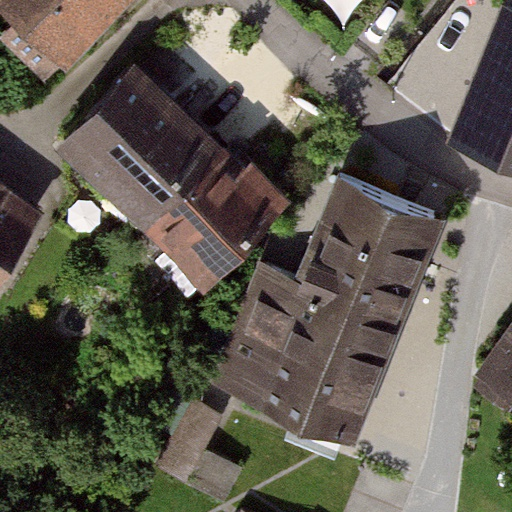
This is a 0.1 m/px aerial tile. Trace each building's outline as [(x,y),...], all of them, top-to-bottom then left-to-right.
[(6,0),(64,55),(117,0),(6,0)] [(511,11),(506,10),(457,134),(511,155),(511,11)] [(254,176),(135,63),(66,135),(161,226),(144,245),(190,289),(284,191),(261,169),(254,176)] [(437,211),(344,173),(302,276),(267,261),(220,375),(348,428),(437,211)] [(0,266),(38,212),(0,185),(0,266)] [(511,314),(481,356),(511,378),(511,314)] [(219,410),(193,397),(160,462),(223,493),(237,464),(201,446),(219,410)]
